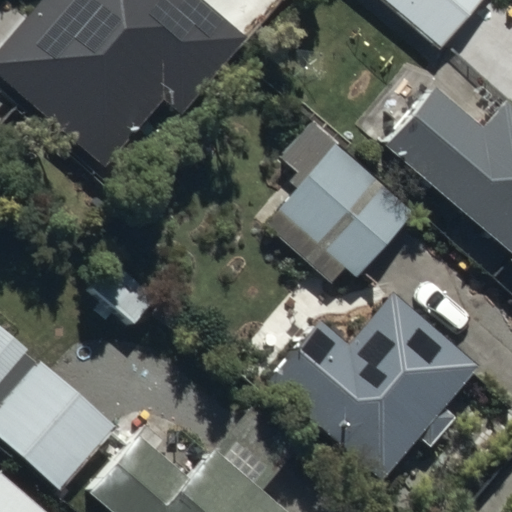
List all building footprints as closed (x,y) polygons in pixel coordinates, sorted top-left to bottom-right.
[(43,0),(0,50),(0,74),(105,164),(162,97),(182,114),(248,37),(204,0),(43,0)] [(373,0),(435,52),(479,0),(373,0)] [(429,93),(379,150),(511,264),(511,114),(500,104),(475,133),(429,93)] [(341,139),(260,228),(325,288),(340,272),(350,282),(417,209),(341,139)] [(109,266),(85,290),(105,310),(95,320),(112,337),(123,326),(126,329),(149,306),(109,266)] [(296,346),(261,386),(376,486),(414,443),(424,451),(451,420),(440,411),(473,372),(385,297),(339,351),(313,328),(310,331),(283,307),(269,323),(296,346)] [(0,445),(57,494),(109,432),(21,357),(24,354),(0,333),(0,445)] [(131,440),(81,497),(98,511),(270,511),(253,497),(290,453),(243,412),(181,483),(131,440)] [(0,511),(34,511),(0,482),(0,511)]
